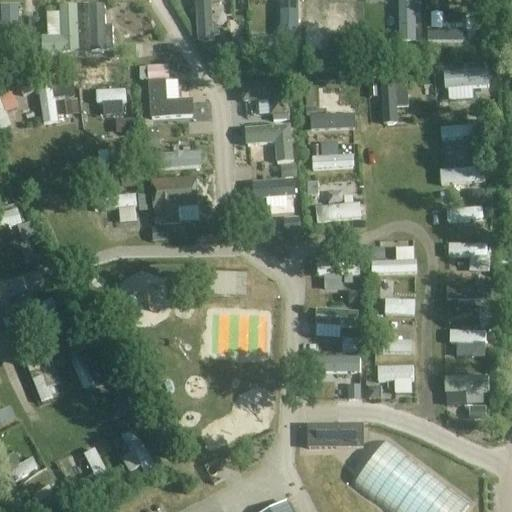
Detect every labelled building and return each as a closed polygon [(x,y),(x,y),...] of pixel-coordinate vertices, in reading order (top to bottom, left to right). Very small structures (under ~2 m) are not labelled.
[(480,32),(479,0),(465,0),(466,32),(480,32)] [(407,37),(423,37),(422,1),(406,2),(407,37)] [(341,5),(329,5),(329,21),(341,22),(341,5)] [(78,7),(60,8),(61,36),(42,37),(42,54),(80,52),(78,7)] [(320,31),(305,31),(304,51),(319,52),(320,31)] [(40,37),(27,37),(27,54),(40,54),(40,37)] [(384,37),(367,38),(367,54),(384,54),(384,37)] [(230,45),(218,47),(219,58),(231,57),(230,45)] [(124,47),(124,59),(135,59),(135,47),(124,47)] [(147,69),(147,70),(147,81),(148,82),(160,81),(159,69),(147,69)] [(451,75),(451,92),(495,90),(494,73),(451,75)] [(186,83),(173,84),(174,102),(187,102),(186,83)] [(30,84),(19,89),(22,97),(33,93),(30,84)] [(106,117),(131,115),(129,92),(104,94),(106,117)] [(50,125),(61,125),(62,93),(51,93),(50,125)] [(0,108),(5,131),(16,128),(9,97),(0,98),(0,108)] [(496,107),(482,107),(482,120),(497,119),(496,107)] [(317,118),(317,132),(363,131),(362,117),(317,118)] [(131,122),(115,123),(116,135),(132,135),(131,122)] [(291,125),(244,129),(244,143),(244,144),(275,143),(276,162),(293,161),(291,125)] [(449,143),(480,139),(479,127),(447,130),(449,143)] [(159,136),(147,136),(148,153),(159,152),(159,136)] [(189,147),(167,147),(167,158),(189,157),(189,147)] [(125,152),(105,153),(106,163),(126,162),(125,152)] [(295,166),(280,167),(281,179),(296,178),(295,166)] [(482,181),(481,170),(459,171),(460,183),(482,181)] [(121,179),(122,190),(137,189),(136,178),(121,179)] [(152,181),(155,226),(200,223),(198,178),(152,181)] [(317,184),(306,185),(306,197),(318,197),(317,184)] [(146,197),(138,198),(138,214),(147,214),(146,197)] [(348,207),(322,208),(322,223),(367,222),(366,197),(347,198),(348,207)] [(297,199),(264,201),(264,214),(297,212),(297,199)] [(490,223),(490,210),(452,212),(452,224),(490,223)] [(283,222),(284,233),(299,233),(299,222),(283,222)] [(151,232),(152,245),(170,244),(170,231),(151,232)] [(492,260),(492,246),(455,245),(455,259),(492,260)] [(384,262),(384,250),(368,251),(369,263),(384,262)] [(420,275),(420,263),(385,264),(385,276),(420,275)] [(331,279),(331,290),(358,288),(357,264),(323,266),(324,279),(331,279)] [(487,284),(487,272),(473,272),(473,284),(487,284)] [(482,300),(481,325),(493,325),(494,301),(482,300)] [(252,311),(251,355),(272,356),(273,312),(252,311)] [(324,318),(323,332),(341,333),(341,318),(324,318)] [(56,334),(50,321),(41,325),(46,338),(56,334)] [(374,335),(387,335),(387,322),(374,322),(374,335)] [(356,342),(343,341),(342,354),(355,355),(356,342)] [(399,355),(418,356),(419,344),(399,343),(399,355)] [(476,344),(476,363),(484,363),(485,344),(476,344)] [(92,349),(79,355),(86,370),(99,365),(92,349)] [(52,368),(65,363),(60,350),(47,354),(52,368)] [(327,360),(327,372),(337,372),(337,384),(357,385),(358,361),(327,360)] [(399,388),(400,396),(420,395),(419,369),(383,369),(384,388),(399,388)] [(380,390),(367,390),(368,402),(380,402),(380,390)] [(483,410),(474,411),(475,422),(484,422),(483,410)] [(450,427),(451,444),(475,442),(476,455),(496,454),(494,425),(450,427)] [(308,451),(362,451),(362,429),(308,429),(308,451)] [(143,430),(131,435),(146,474),(158,469),(143,430)] [(464,511),(469,505),(388,443),(354,488),(385,511),(464,511)] [(36,458),(10,476),(18,487),(44,469),(36,458)] [(120,468),(109,473),(116,486),(126,481),(120,468)] [(92,477),(82,483),(89,497),(100,492),(92,477)] [(79,481),(67,487),(75,501),(86,495),(79,481)]
